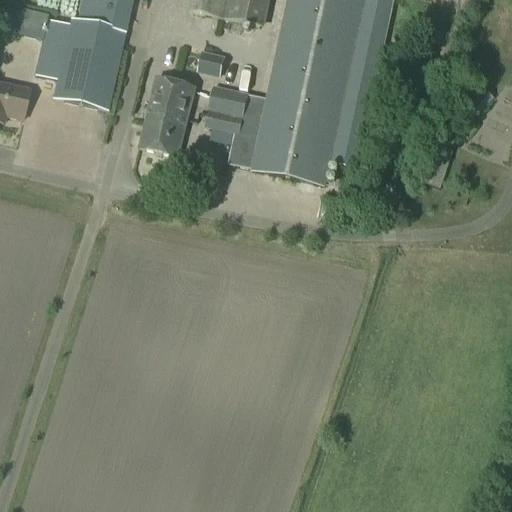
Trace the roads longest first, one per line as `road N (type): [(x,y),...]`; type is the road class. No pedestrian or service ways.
road 1 (unclassified): [(101,191),(329,236),(414,237),(487,222),(511,189)]
road 2 (unclassified): [(0,511),(101,191)]
